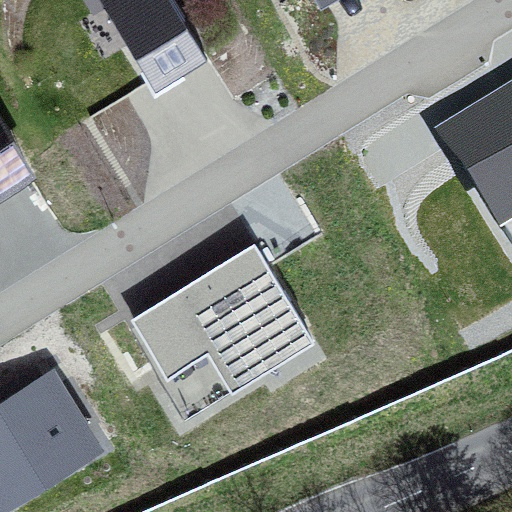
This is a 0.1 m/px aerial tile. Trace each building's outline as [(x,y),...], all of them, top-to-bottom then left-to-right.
[(174,0),(105,0),(156,82),(206,48),(174,0)] [(351,0),(377,42),(445,0),(351,0)] [(511,88),(432,136),(500,231),(511,223),(511,88)] [(0,103),(0,195),(42,167),(0,103)] [(252,240),(129,318),(166,375),(209,343),(232,383),(315,330),(252,240)] [(55,372),(0,404),(0,511),(3,511),(103,453),(55,372)]
